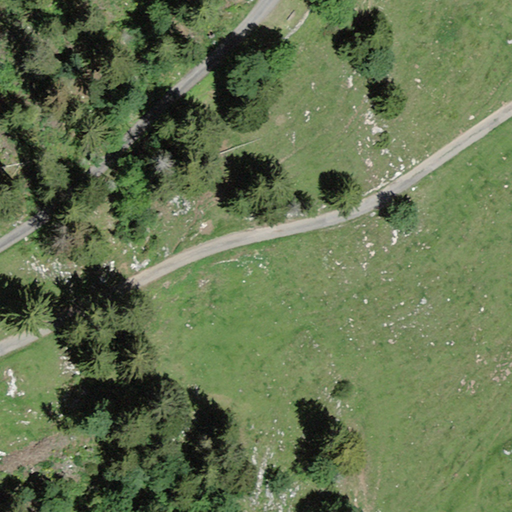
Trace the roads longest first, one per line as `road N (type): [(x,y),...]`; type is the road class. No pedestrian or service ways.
road 1 (unclassified): [(0,349),(192,254),(351,212),(511,108)]
road 2 (unclassified): [(272,0),(70,194),(0,244)]
